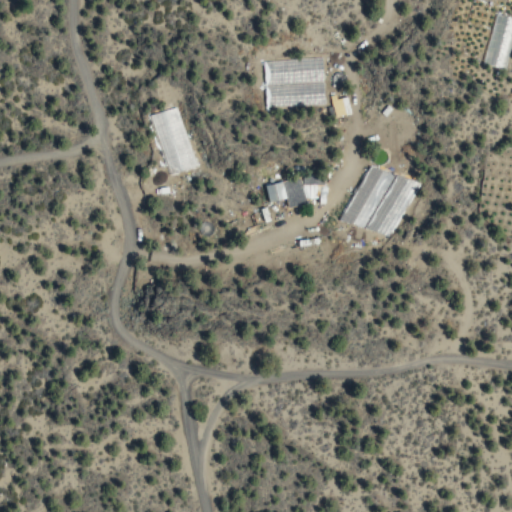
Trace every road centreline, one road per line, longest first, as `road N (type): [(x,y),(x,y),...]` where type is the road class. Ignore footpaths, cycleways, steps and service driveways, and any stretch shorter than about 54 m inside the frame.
road 1 (track): [(65,0),(122,216),(116,320),(167,364),(200,511)]
road 2 (track): [(167,364),(268,380),(297,371),(347,375),(400,355),(511,362)]
